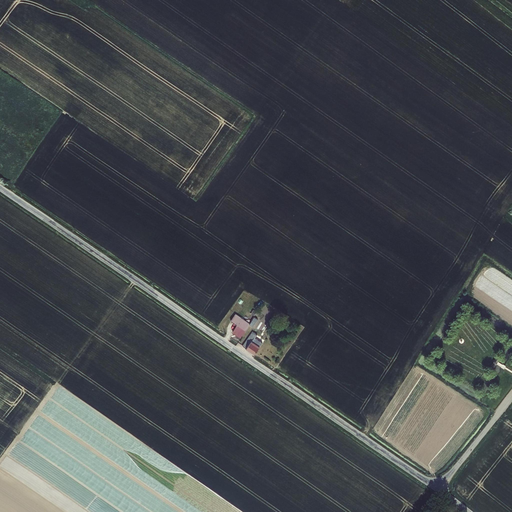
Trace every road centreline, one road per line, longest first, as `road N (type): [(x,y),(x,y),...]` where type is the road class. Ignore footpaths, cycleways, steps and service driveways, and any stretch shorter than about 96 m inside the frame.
road 1 (tertiary): [(440,488),(0,188)]
road 2 (tertiary): [(511,392),(440,488)]
